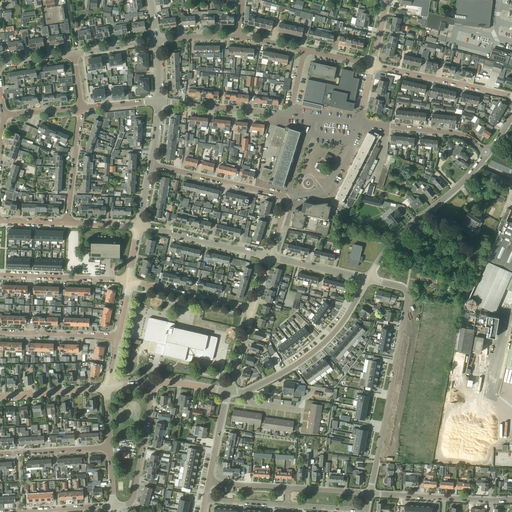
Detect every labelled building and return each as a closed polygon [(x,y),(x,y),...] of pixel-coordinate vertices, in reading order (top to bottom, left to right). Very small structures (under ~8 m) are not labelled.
[(47,0),(47,1),(45,1),(47,8),(55,7),(53,0),(47,0)] [(411,0),(411,6),(421,8),(420,16),(423,16),(422,19),(427,20),(428,12),(430,0),(411,0)] [(456,0),(454,19),(428,12),(427,20),(426,27),(438,30),(441,22),(453,25),(453,24),(489,29),(489,25),(492,0),(456,0)] [(294,8),(302,10),(303,3),(296,1),(294,8)] [(133,3),(129,4),(130,13),(136,12),(136,9),(142,8),(141,2),(133,3)] [(279,12),(280,6),(271,3),(271,6),(277,8),(276,11),(279,12)] [(112,13),(111,13),(110,17),(115,16),(116,14),(118,15),(120,8),(113,7),(112,13)] [(360,19),(368,21),(370,14),(364,13),(364,10),(354,8),(354,11),(357,12),(357,14),(361,15),(360,19)] [(170,27),(168,19),(167,9),(160,10),(161,13),(165,12),(165,16),(161,17),(163,28),(170,27)] [(201,24),(208,24),(208,12),(200,12),(200,9),(198,9),(198,10),(198,12),(198,18),(201,18),(201,24)] [(188,17),(189,25),(195,25),(195,18),(198,18),(198,12),(198,10),(194,11),(195,12),(192,12),(192,16),(188,17)] [(214,18),(218,18),(218,12),(218,11),(208,11),(208,12),(208,24),(214,24),(214,18)] [(306,19),(309,20),(310,14),(301,11),(300,14),(307,16),(306,19)] [(218,12),(218,18),(221,18),(220,24),(227,25),(227,16),(223,16),(224,12),(218,12)] [(172,18),(168,19),(170,27),(176,26),(175,20),(178,19),(178,13),(172,14),(172,18)] [(178,13),(178,19),(182,19),(182,26),(189,25),(188,17),(184,17),(184,13),(178,13)] [(247,25),(253,26),(255,17),(256,15),(250,14),(247,25)] [(391,23),(400,25),(401,21),(405,22),(405,20),(408,20),(409,17),(400,15),(399,18),(393,17),(391,23)] [(355,22),(354,27),(360,29),(361,26),(362,26),(367,27),(368,21),(360,19),(359,23),(355,22)] [(120,28),(121,34),(127,33),(126,23),(123,24),(122,21),(119,21),(120,22),(119,22),(120,28)] [(396,31),(396,34),(404,36),(404,33),(402,33),(403,30),(404,30),(405,27),(400,25),(391,23),(390,30),(396,31)] [(86,27),(83,27),(85,40),(91,39),(90,30),(87,30),(86,27)] [(297,27),(295,35),(302,37),(303,28),(297,27)] [(316,28),(316,31),(314,39),(320,41),(321,34),(322,32),(322,30),(316,28)] [(307,38),(314,39),(316,31),(309,30),(307,38)] [(5,33),(4,33),(5,39),(8,39),(8,35),(14,34),(14,32),(14,31),(5,33)] [(55,34),(57,44),(64,43),(62,35),(59,35),(58,31),(55,32),(55,34)] [(328,34),(326,42),(332,43),(334,35),(331,34),(331,31),(328,31),(328,34)] [(57,44),(55,34),(52,34),(52,36),(48,37),(50,45),(57,44)] [(404,36),(396,34),(395,37),(389,36),(387,42),(396,44),(397,44),(398,40),(400,41),(401,38),(403,39),(404,36)] [(35,39),(37,47),(44,46),(43,38),(39,38),(38,35),(35,35),(35,39)] [(344,46),(346,38),(338,36),(337,40),(339,40),(338,45),(344,46)] [(15,39),(15,42),(16,50),(24,49),(22,41),(19,41),(18,38),(15,39)] [(37,47),(35,39),(28,40),(30,48),(37,47)] [(8,43),(10,51),(16,50),(15,42),(8,43)] [(396,44),(387,42),(386,48),(394,50),(396,44)] [(426,51),(434,52),(435,46),(428,44),(426,51)] [(213,57),(213,58),(216,58),(216,57),(222,57),(222,50),(223,50),(223,49),(220,49),(220,46),(213,46),(213,57)] [(225,49),(224,57),(227,58),(228,58),(228,54),(231,55),(231,58),(234,58),(234,55),(234,52),(235,47),(228,46),(228,50),(225,49)] [(394,50),(386,48),(385,55),(391,56),(390,59),(396,60),(399,61),(400,58),(397,57),(397,55),(393,54),(394,50)] [(489,59),(489,60),(502,63),(502,64),(501,67),(511,70),(511,54),(492,49),(492,50),(491,55),(490,55),(489,59)] [(137,57),(137,62),(149,61),(149,57),(148,57),(147,55),(142,55),(141,51),(134,51),(134,58),(137,57)] [(261,61),(267,63),(270,52),(263,51),(262,55),(259,55),(258,62),(261,62),(261,61)] [(270,52),(267,63),(267,65),(270,66),(271,60),(274,61),(276,54),(270,52)] [(121,54),(115,55),(116,67),(122,67),(123,68),(126,67),(125,61),(122,61),(121,54)] [(110,63),(107,64),(107,70),(111,70),(111,68),(116,67),(115,55),(108,56),(110,63)] [(101,57),(95,58),(97,70),(103,70),(103,71),(106,70),(105,64),(102,64),(101,57)] [(431,69),(432,61),(433,58),(431,57),(430,61),(427,60),(425,68),(431,69)] [(90,66),(87,67),(88,73),(91,73),(91,71),(97,70),(95,58),(89,59),(90,66)] [(483,60),(482,66),(490,68),(491,62),(483,60)] [(149,61),(137,62),(137,66),(134,66),(135,73),(142,72),(142,68),(148,68),(148,65),(149,65),(149,61)] [(442,72),(448,73),(449,66),(450,62),(444,61),(442,72)] [(309,74),(333,80),(336,68),(312,62),(309,74)] [(491,71),(500,73),(501,67),(502,64),(494,62),(491,71)] [(467,67),(465,77),(471,78),(472,74),(475,75),(477,66),(473,65),(473,68),(467,66),(467,67)] [(44,72),(40,73),(41,80),(45,79),(44,75),(51,74),(50,67),(43,68),(44,72)] [(30,78),(31,80),(31,83),(34,83),(33,77),(37,77),(37,80),(41,80),(40,73),(36,73),(36,69),(29,70),(30,74),(30,78)] [(354,103),(359,79),(353,78),(354,72),(342,69),(338,86),(308,80),(303,101),(302,105),(303,105),(321,110),(322,106),(327,107),(327,104),(329,105),(329,106),(353,111),(354,103)] [(17,80),(16,72),(9,73),(11,82),(14,82),(17,81),(17,80)] [(142,75),(135,76),(135,82),(138,82),(138,86),(150,85),(149,81),(148,81),(148,79),(142,79),(142,75)] [(377,87),(386,88),(390,89),(392,78),(385,76),(385,80),(385,82),(379,80),(377,87)] [(496,82),(500,83),(499,85),(502,86),(503,84),(504,79),(497,76),(496,82)] [(123,85),(117,85),(118,97),(121,97),(121,98),(123,98),(123,97),(124,97),(124,90),(127,89),(126,83),(123,83),(123,85)] [(111,84),(108,85),(109,91),(112,91),(112,98),(113,98),(113,99),(116,98),(118,97),(117,85),(112,86),(111,84)] [(138,90),(135,90),(135,97),(143,96),(143,92),(149,92),(148,89),(150,89),(150,85),(138,86),(138,90)] [(92,86),(89,86),(90,93),(93,93),(94,100),(99,99),(98,88),(98,87),(93,88),(92,86)] [(382,97),(390,99),(388,99),(389,93),(385,92),(386,88),(377,87),(376,93),(382,94),(382,97)] [(436,96),(438,88),(432,87),(431,91),(429,91),(427,96),(430,97),(431,95),(436,96)] [(20,105),(19,92),(19,89),(18,89),(15,89),(12,89),(8,90),(9,94),(13,93),(14,106),(20,105)] [(373,105),(382,107),(385,108),(386,104),(388,105),(390,99),(382,97),(381,100),(375,99),(373,105)] [(493,101),(492,103),(495,106),(504,111),(507,105),(505,104),(501,102),(498,101),(497,103),(493,101)] [(381,111),(382,107),(373,105),(372,112),(380,113),(379,114),(384,115),(385,112),(381,111)] [(495,106),(492,111),(501,116),(504,111),(495,106)] [(492,111),(490,116),(492,117),(498,121),(501,116),(492,111)] [(472,115),(462,112),(461,118),(471,121),(472,115)] [(169,126),(178,127),(180,116),(174,115),(173,119),(170,119),(169,126)] [(131,126),(142,126),(142,119),(142,116),(134,116),(131,116),(130,117),(130,120),(134,120),(134,123),(131,123),(131,126)] [(498,121),(492,117),(489,122),(495,126),(498,121)] [(218,130),(218,126),(218,124),(219,120),(213,119),(212,123),(211,123),(210,129),(218,130)] [(93,126),(100,128),(102,122),(101,121),(95,120),(93,126)] [(40,134),(43,135),(46,126),(41,124),(38,130),(41,132),(40,134)] [(44,142),(46,143),(52,129),(46,126),(43,135),(45,136),(44,139),(45,140),(44,142)] [(91,131),(105,136),(106,136),(107,133),(104,132),(99,130),(100,128),(93,126),(91,131)] [(169,126),(168,133),(177,134),(178,127),(169,126)] [(478,132),(487,138),(491,132),(482,126),(478,132)] [(280,134),(277,133),(274,132),(272,139),(275,140),(278,141),(281,142),(279,148),(272,170),(270,176),(268,182),(274,184),(283,187),(300,132),(291,129),(286,127),(285,129),(283,135),(280,134)] [(57,131),(52,129),(46,143),(49,144),(50,142),(52,136),(55,138),(56,134),(57,131)] [(59,142),(60,140),(63,134),(57,131),(56,134),(55,138),(57,139),(54,146),(57,147),(57,146),(58,146),(59,142)] [(177,134),(168,133),(167,141),(176,142),(178,142),(179,134),(177,134)] [(368,133),(335,198),(340,201),(339,203),(343,205),(344,205),(342,208),(348,211),(360,187),(380,149),(375,146),(379,139),(380,139),(381,136),(378,135),(374,133),(373,135),(368,133)] [(14,140),(26,143),(27,141),(21,139),(22,136),(15,134),(14,140)] [(63,134),(60,140),(66,142),(69,136),(63,134)] [(93,144),(100,147),(101,144),(98,143),(99,140),(96,139),(89,137),(88,143),(93,144)] [(32,145),(26,143),(14,140),(12,145),(18,147),(19,144),(34,149),(35,146),(32,145)] [(167,148),(175,149),(176,142),(167,141),(167,148)] [(93,144),(88,143),(86,149),(92,151),(93,148),(96,149),(96,148),(102,151),(103,148),(100,147),(93,144)] [(10,151),(28,156),(30,157),(31,154),(18,150),(18,147),(12,145),(10,151)] [(456,154),(456,155),(462,159),(465,161),(469,156),(462,150),(461,151),(456,147),(454,151),(453,151),(456,153),(455,153),(456,154)] [(175,149),(167,148),(165,159),(174,160),(175,149)] [(27,159),(28,156),(10,151),(8,157),(10,158),(10,160),(14,161),(16,156),(27,159)] [(326,153),(324,159),(329,161),(329,160),(331,160),(332,157),(331,155),(326,153)] [(185,164),(190,165),(192,159),(193,156),(187,154),(186,157),(185,164)] [(511,162),(493,155),(488,165),(511,175),(511,162)] [(203,159),(201,168),(207,169),(209,161),(209,158),(204,157),(203,159)] [(465,161),(462,159),(460,162),(457,160),(454,163),(457,165),(457,166),(460,168),(461,166),(464,169),(468,163),(465,161)] [(480,177),(506,189),(510,180),(484,169),(480,177)] [(430,176),(428,182),(433,184),(434,184),(440,190),(445,185),(440,180),(438,181),(436,179),(430,176)] [(162,177),(159,187),(167,189),(170,178),(162,177)] [(190,184),(188,190),(188,193),(190,194),(191,191),(194,191),(196,185),(190,183),(190,184)] [(61,185),(55,185),(54,191),(52,191),(52,194),(57,194),(57,191),(61,191),(61,185)] [(424,187),(422,185),(420,186),(424,192),(423,192),(426,196),(426,195),(429,198),(434,194),(429,187),(428,188),(427,185),(424,187)] [(158,195),(166,196),(167,189),(159,187),(158,195)] [(213,189),(211,200),(213,200),(213,198),(217,199),(219,190),(213,189)] [(11,203),(14,193),(6,191),(5,195),(7,196),(4,208),(10,209),(11,203)] [(17,194),(14,193),(11,203),(10,209),(16,211),(17,206),(19,207),(19,204),(14,203),(16,197),(17,194)] [(233,200),(236,201),(238,195),(232,193),(229,204),(232,204),(233,200)] [(493,199),(502,204),(505,198),(496,194),(493,199)] [(156,202),(165,203),(166,196),(158,195),(156,202)] [(407,198),(411,203),(410,204),(414,210),(422,204),(417,198),(415,200),(411,195),(407,198)] [(81,213),(87,213),(88,203),(88,199),(88,196),(82,196),(82,206),(79,206),(78,206),(78,207),(78,209),(78,210),(79,210),(82,210),(81,213)] [(243,196),(241,207),(244,207),(247,207),(248,204),(249,198),(243,196)] [(263,207),(270,209),(272,202),(265,200),(264,204),(261,203),(260,206),(263,207)] [(55,202),(53,202),(52,212),(59,212),(59,209),(61,209),(62,202),(55,202)] [(155,209),(163,211),(165,203),(156,202),(155,209)] [(289,227),(296,228),(296,227),(297,227),(297,228),(322,233),(322,234),(327,236),(328,231),(331,232),(333,220),(328,219),(331,206),(326,205),(326,206),(324,203),(314,205),(303,202),(301,211),(299,210),(299,209),(295,208),(294,213),(292,213),(289,227)] [(382,205),(381,212),(387,213),(389,207),(382,205)] [(263,207),(260,206),(259,208),(262,209),(261,213),(268,215),(270,209),(263,207)] [(511,210),(507,208),(497,230),(500,231),(487,260),(511,271),(511,210)] [(163,211),(155,209),(154,216),(162,218),(163,213),(164,213),(165,211),(163,211)] [(387,217),(392,223),(395,226),(401,220),(399,218),(402,215),(397,209),(393,212),(387,217)] [(180,223),(182,216),(183,212),(183,210),(180,210),(180,212),(177,211),(176,214),(172,213),(171,218),(175,219),(174,221),(180,223)] [(182,216),(180,223),(186,224),(188,218),(188,217),(188,215),(189,214),(183,212),(182,216)] [(465,225),(470,228),(469,231),(472,233),(477,225),(480,227),(482,223),(479,222),(480,220),(475,217),(476,215),(473,213),(471,215),(468,213),(465,217),(468,219),(465,225)] [(203,220),(199,220),(198,227),(204,228),(205,221),(206,219),(203,218),(203,220)] [(258,226),(264,228),(266,222),(259,220),(257,224),(254,223),(254,225),(257,226),(258,226)] [(215,231),(222,232),(224,222),(221,222),(220,224),(217,224),(215,231)] [(235,228),(233,235),(239,236),(241,230),(244,231),(245,225),(242,225),(241,229),(235,228)] [(255,232),(262,235),(264,228),(258,226),(257,226),(255,232)] [(262,235),(255,232),(253,239),(260,241),(262,235)] [(91,257),(94,257),(100,258),(115,258),(115,267),(119,267),(120,236),(92,235),(91,257)] [(148,239),(146,246),(154,248),(162,249),(166,250),(167,244),(164,243),(163,246),(155,245),(155,241),(148,239)] [(346,259),(349,260),(348,264),(358,267),(359,262),(361,262),(363,257),(360,256),(362,247),(359,246),(360,244),(355,243),(355,245),(352,245),(350,254),(347,253),(346,259)] [(153,254),(154,248),(146,246),(145,253),(153,254)] [(193,255),(192,259),(195,259),(196,256),(199,257),(201,250),(194,249),(193,255)] [(473,257),(479,260),(482,253),(476,251),(473,257)] [(230,257),(224,256),(222,263),(228,264),(229,264),(230,264),(232,258),(230,258),(230,257)] [(144,260),(142,266),(153,268),(154,265),(151,265),(151,261),(144,260)] [(200,269),(208,270),(209,267),(204,266),(205,263),(201,262),(200,269)] [(510,275),(486,263),(471,295),(479,299),(476,307),(494,314),(510,275)] [(153,268),(142,266),(141,273),(145,274),(145,275),(146,277),(149,277),(150,276),(151,274),(150,272),(150,271),(153,272),(153,268)] [(420,280),(436,283),(436,279),(439,279),(439,276),(422,272),(420,280)] [(209,290),(215,292),(216,285),(217,282),(218,278),(219,274),(216,274),(215,277),(214,284),(211,283),(209,290)] [(197,288),(203,289),(205,279),(203,279),(202,281),(199,281),(197,288)] [(278,281),(272,279),(270,285),(274,286),(273,288),(278,290),(278,287),(279,287),(279,285),(281,285),(282,282),(278,281)] [(21,286),(21,293),(21,298),(23,298),(23,294),(30,294),(30,291),(27,291),(27,286),(21,286)] [(52,287),(52,297),(52,298),(55,298),(55,295),(59,295),(58,297),(61,297),(62,293),(59,293),(59,287),(52,287)] [(69,297),(71,297),(71,287),(65,287),(65,290),(63,290),(63,295),(69,295),(69,297)] [(267,295),(276,298),(279,290),(278,290),(273,288),(272,291),(268,289),(267,295)] [(389,299),(390,295),(391,294),(377,291),(375,298),(380,299),(380,300),(389,303),(389,299)] [(114,297),(105,295),(104,297),(106,298),(105,301),(113,303),(114,297)] [(476,305),(476,304),(475,303),(475,302),(473,301),(473,300),(472,300),(470,300),(469,301),(468,301),(468,303),(467,304),(467,306),(468,307),(469,308),(470,308),(471,309),(473,308),(474,308),(475,307),(475,306),(476,305)] [(412,313),(420,316),(423,304),(416,301),(412,313)] [(324,302),(321,306),(329,312),(332,307),(324,302)] [(261,312),(267,314),(268,311),(271,311),(272,309),(269,308),(269,307),(263,306),(261,312)] [(321,306),(318,311),(325,316),(329,312),(321,306)] [(359,315),(365,318),(367,316),(368,316),(371,310),(364,306),(360,312),(361,312),(359,315)] [(382,313),(387,314),(386,320),(393,322),(394,313),(390,313),(390,311),(382,309),(382,313)] [(318,311),(314,315),(322,321),(325,316),(318,311)] [(197,325),(228,330),(229,321),(209,317),(210,317),(205,316),(205,313),(199,312),(197,325)] [(470,317),(475,318),(473,327),(476,328),(472,350),(481,352),(483,338),(487,338),(488,332),(494,333),(496,325),(493,325),(495,317),(471,313),(470,317)] [(314,315),(311,319),(319,325),(322,321),(314,315)] [(174,328),(175,325),(175,324),(174,324),(174,323),(150,318),(149,318),(148,318),(148,319),(143,339),(143,340),(144,340),(144,341),(156,343),(154,352),(154,353),(155,353),(155,354),(191,362),(193,356),(211,360),(212,360),(212,359),(213,359),(217,339),(217,338),(217,337),(216,337),(183,329),(183,330),(174,328)] [(257,325),(263,327),(264,324),(267,325),(268,322),(265,321),(265,320),(259,318),(257,325)] [(109,321),(100,319),(99,321),(101,322),(100,325),(108,327),(109,321)] [(411,321),(410,334),(418,334),(419,321),(411,321)] [(356,323),(351,328),(361,337),(365,331),(356,323)] [(457,352),(470,354),(474,329),(464,327),(464,325),(462,325),(462,327),(461,327),(457,352)] [(304,327),(299,330),(305,338),(310,334),(304,327)] [(351,328),(347,333),(356,341),(360,336),(361,337),(351,328)] [(299,330),(295,333),(301,341),(305,338),(299,330)] [(253,338),(261,340),(263,334),(255,331),(253,338)] [(295,333),(291,337),(297,344),(301,341),(295,333)] [(347,333),(342,337),(351,345),(352,345),(356,341),(347,333)] [(291,337),(286,340),(292,348),(297,344),(291,337)] [(342,337),(338,342),(347,350),(351,346),(351,345),(342,337)] [(412,366),(415,347),(417,348),(418,340),(408,339),(407,352),(406,352),(405,362),(408,362),(408,365),(412,366)] [(286,340),(282,343),(288,351),(292,348),(286,340)] [(22,343),(15,342),(15,350),(15,353),(24,353),(24,351),(22,351),(22,343)] [(250,350),(258,352),(260,353),(261,351),(258,350),(260,346),(263,347),(264,344),(257,342),(256,345),(252,344),(250,350)] [(338,342),(333,347),(343,356),(343,355),(347,351),(347,350),(338,342)] [(282,343),(278,347),(284,354),(288,351),(282,343)] [(53,354),(56,354),(56,347),(53,347),(53,344),(47,344),(47,352),(47,356),(50,356),(50,352),(53,352),(53,354)] [(60,347),(57,347),(57,350),(60,350),(60,352),(63,352),(63,354),(66,354),(66,352),(66,344),(60,344),(60,347)] [(271,345),(266,348),(268,351),(270,355),(275,352),(271,345)] [(93,352),(103,354),(104,347),(96,346),(95,349),(94,349),(93,352)] [(333,347),(329,352),(332,356),(338,361),(339,361),(343,356),(333,347)] [(103,354),(93,352),(93,354),(94,354),(94,358),(102,360),(103,354)] [(254,358),(248,356),(246,363),(252,365),(254,358)] [(368,360),(367,366),(379,369),(380,362),(378,362),(379,358),(373,357),(372,361),(368,360)] [(263,361),(267,369),(274,366),(270,360),(269,361),(267,358),(263,361)] [(331,367),(323,358),(318,362),(325,371),(331,367)] [(325,371),(318,362),(313,366),(320,375),(325,371)] [(320,375),(313,366),(307,369),(314,379),(320,375)] [(364,372),(363,373),(378,375),(379,369),(367,366),(366,373),(364,372)] [(249,374),(258,373),(256,369),(251,368),(250,371),(243,369),(241,376),(248,378),(249,374)] [(314,379),(307,369),(302,373),(309,383),(314,379)] [(408,384),(410,372),(402,371),(400,383),(408,384)] [(66,373),(67,379),(69,379),(69,381),(76,380),(75,372),(66,373)] [(54,374),(54,373),(50,373),(51,376),(52,376),(53,382),(55,382),(55,383),(61,382),(60,373),(54,374)] [(363,373),(362,379),(376,382),(378,375),(363,373)] [(23,376),(24,385),(32,385),(31,376),(23,376)] [(7,378),(7,387),(15,386),(15,383),(16,383),(16,377),(13,377),(13,378),(7,378)] [(362,379),(365,380),(363,386),(375,389),(376,382),(362,379)] [(293,390),(298,391),(298,386),(299,383),(294,383),(284,381),(284,383),(282,384),(282,387),(294,388),(293,390)] [(294,388),(282,387),(282,390),(283,390),(282,392),(283,393),(282,395),(286,395),(286,393),(293,394),(293,396),(299,397),(300,396),(299,396),(300,391),(298,391),(293,390),(294,388)] [(405,403),(406,390),(398,389),(397,402),(405,403)] [(185,396),(183,406),(183,408),(182,413),(187,414),(188,411),(187,410),(188,407),(189,407),(191,397),(185,396)] [(86,404),(86,409),(89,409),(90,411),(96,411),(96,408),(96,400),(89,400),(90,404),(86,404)] [(206,415),(212,416),(213,411),(214,411),(216,402),(209,400),(207,410),(206,415)] [(60,409),(62,408),(63,412),(69,411),(68,402),(62,403),(62,405),(60,405),(60,409)] [(46,405),(47,411),(48,411),(48,414),(51,414),(51,416),(55,415),(54,410),(54,404),(46,405)] [(310,411),(321,413),(322,405),(311,404),(310,411)] [(44,414),(44,409),(41,410),(41,405),(33,406),(33,411),(34,411),(34,414),(39,413),(39,415),(44,414)] [(19,408),(20,419),(28,418),(27,407),(19,408)] [(405,416),(403,416),(403,407),(395,407),(394,419),(404,420),(405,416)] [(231,421),(239,422),(240,411),(233,410),(231,421)] [(247,412),(240,411),(239,422),(246,423),(247,412)] [(310,411),(309,418),(320,420),(321,413),(310,411)] [(246,423),(253,424),(255,413),(247,412),(246,423)] [(255,413),(253,424),(260,425),(261,414),(255,413)] [(14,416),(14,414),(11,414),(11,417),(13,417),(13,420),(12,421),(12,423),(9,423),(9,426),(18,426),(17,416),(14,416)] [(263,428),(271,429),(272,418),(265,417),(263,428)] [(272,418),(271,429),(278,430),(279,419),(272,418)] [(320,420),(309,418),(308,425),(319,427),(320,420)] [(278,430),(285,431),(286,420),(279,419),(278,430)] [(286,420),(285,431),(292,432),(293,421),(286,420)] [(319,427),(308,425),(307,432),(318,434),(319,427)] [(197,437),(206,438),(206,434),(205,434),(207,428),(199,427),(195,426),(193,435),(197,436),(197,437)] [(394,426),(392,435),(404,437),(406,429),(394,426)] [(235,440),(238,440),(239,437),(235,437),(236,433),(229,432),(228,439),(235,440)] [(388,444),(386,458),(393,459),(396,445),(388,444)] [(352,446),(351,452),(363,454),(364,448),(352,446)] [(188,448),(186,454),(198,457),(200,450),(188,448)] [(184,460),(184,461),(197,463),(198,457),(186,454),(185,460),(185,461),(184,460)] [(184,461),(183,467),(196,469),(197,463),(184,461)] [(232,468),(232,475),(239,476),(239,475),(244,475),(244,473),(246,473),(251,473),(251,466),(247,465),(244,465),(244,468),(240,468),(240,469),(232,468)] [(311,473),(313,473),(312,480),(319,481),(320,473),(320,470),(316,470),(317,468),(316,466),(313,466),(312,467),(311,473)] [(183,473),(183,474),(194,476),(196,469),(183,467),(184,467),(183,473)] [(253,476),(261,477),(261,471),(258,471),(258,468),(254,468),(253,476)] [(261,471),(261,477),(269,477),(269,469),(264,468),(264,471),(261,471)] [(94,472),(95,480),(101,480),(101,471),(99,471),(99,469),(91,469),(87,469),(87,472),(94,472)] [(275,478),(283,478),(283,472),(280,472),(281,469),(276,469),(275,478)] [(297,479),(305,480),(305,473),(306,473),(306,469),(298,469),(297,479)] [(283,472),(283,478),(291,479),(291,470),(287,470),(286,473),(283,472)] [(354,475),(356,475),(355,483),(363,484),(363,475),(361,475),(361,472),(358,472),(358,470),(355,470),(354,475)] [(405,486),(411,486),(412,476),(406,475),(406,472),(403,472),(402,479),(405,479),(405,486)] [(154,480),(155,474),(148,473),(147,478),(149,479),(148,482),(156,484),(157,480),(154,480)] [(344,474),(336,473),(336,482),(342,482),(343,476),(344,476),(344,474)] [(392,478),(393,473),(388,473),(388,478),(387,478),(387,479),(385,479),(384,480),(384,483),(385,484),(387,484),(387,485),(393,485),(393,481),(395,481),(395,478),(393,478),(392,478)] [(412,476),(411,486),(417,486),(418,479),(421,480),(421,473),(418,473),(418,476),(412,476)] [(179,479),(179,480),(193,482),(194,476),(183,474),(181,480),(179,479)] [(503,489),(506,489),(511,490),(511,483),(507,482),(508,480),(504,479),(503,489)] [(178,486),(192,489),(193,482),(179,480),(178,486)] [(481,490),(487,490),(488,483),(485,483),(485,480),(476,480),(476,485),(481,485),(481,490)] [(102,495),(102,488),(94,488),(94,489),(92,489),(91,486),(87,486),(87,492),(91,492),(91,495),(102,495)] [(377,511),(378,511),(377,511),(384,511),(389,511),(389,507),(383,506),(384,504),(377,503),(377,511)]
